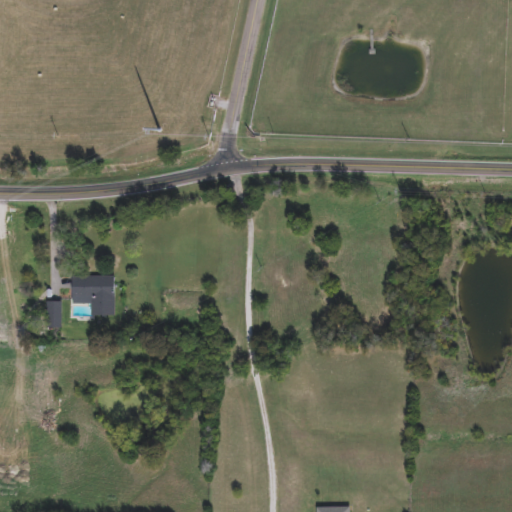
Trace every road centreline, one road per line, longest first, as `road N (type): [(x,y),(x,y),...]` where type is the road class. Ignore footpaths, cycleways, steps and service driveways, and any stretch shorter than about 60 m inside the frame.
road 1 (secondary): [(511,168),(309,162),(228,167),(101,191),(0,191)]
road 2 (residential): [(228,167),(230,117),(261,0)]
